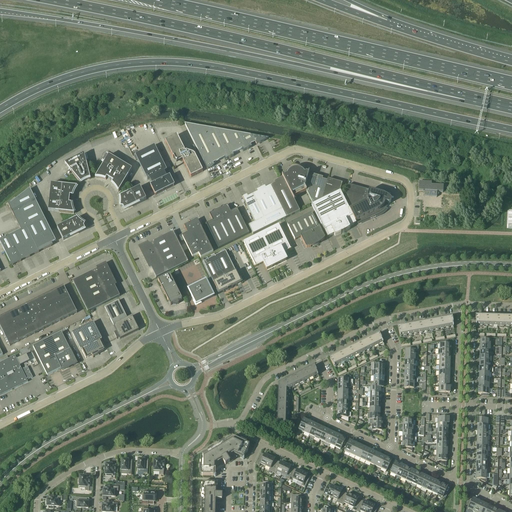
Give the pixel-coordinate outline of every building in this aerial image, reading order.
[(219,161),(203,128),(185,125),(207,170),(208,169),(214,166),(213,164),(219,161)] [(229,159),(215,130),(203,128),(219,161),(224,158),(225,161),(229,159)] [(237,152),(228,132),(215,130),(229,159),(230,158),(234,156),(233,154),(237,152)] [(247,150),(240,134),(228,132),(237,152),(242,149),(243,152),(246,150),(247,150)] [(255,143),(252,136),(240,134),(247,150),(248,149),(252,147),(251,145),(255,143)] [(185,152),(177,136),(165,142),(173,158),(174,158),(177,164),(182,161),(191,178),(203,172),(194,155),(193,154),(186,152),(185,152)] [(255,143),(256,145),(260,143),(268,139),(262,138),(252,136),(255,143)] [(167,178),(164,172),(167,170),(154,146),(135,155),(147,180),(150,179),(153,185),(151,186),(155,195),(174,186),(169,177),(167,178)] [(74,159),(85,180),(86,180),(88,179),(90,179),(90,178),(90,177),(87,166),(87,165),(84,154),(74,159)] [(110,180),(120,163),(109,156),(102,166),(96,176),(95,178),(98,178),(102,179),(106,180),(107,178),(110,180)] [(84,181),(85,180),(74,159),(65,164),(72,173),(79,182),(80,183),(80,184),(82,182),(84,181)] [(120,163),(110,180),(113,182),(112,183),(112,184),(114,186),(117,189),(118,192),(119,192),(119,190),(126,180),(126,179),(132,170),(120,163)] [(302,183),(299,177),(306,173),(305,172),(304,171),(303,170),(302,169),(301,169),(300,169),(299,168),(298,168),(297,168),(296,168),(295,168),(294,168),(292,168),(292,169),(290,169),(290,170),(289,170),(288,171),(287,172),(287,173),(286,173),(286,174),(285,175),(285,176),(285,177),(283,178),(293,198),(306,191),(303,185),(302,183)] [(304,188),(309,173),(309,172),(308,174),(306,173),(299,177),(302,183),(303,185),(306,191),(304,188)] [(311,201),(318,177),(314,175),(313,177),(308,176),(309,173),(304,188),(306,191),(311,201)] [(294,201),(293,198),(283,178),(282,176),(282,178),(274,182),(275,184),(270,186),(286,218),(300,212),(294,201)] [(327,182),(327,181),(322,180),(323,178),(318,177),(311,201),(313,205),(322,201),(327,182)] [(327,198),(340,192),(342,184),(328,179),(327,181),(327,182),(322,201),(327,198)] [(443,193),(443,186),(431,185),(431,182),(419,182),(418,191),(423,192),(424,192),(424,193),(424,197),(437,197),(437,192),(443,193)] [(49,198),(69,200),(70,196),(72,196),(72,197),(73,193),(75,190),(77,187),(76,187),(75,187),(63,185),(58,185),(51,184),(49,198)] [(344,199),(355,222),(357,222),(357,223),(380,214),(382,212),(384,211),(386,208),(387,206),(388,204),(390,204),(391,203),(391,202),(391,200),(390,199),(388,198),(387,197),(385,196),(383,195),(381,194),(380,194),(378,194),(379,194),(378,194),(376,193),(375,193),(348,185),(344,199)] [(253,235),(286,218),(270,186),(265,188),(265,187),(256,191),(257,193),(252,195),(264,218),(254,222),(255,223),(248,226),(253,235)] [(146,200),(140,187),(132,191),(127,194),(127,193),(121,196),(120,197),(120,200),(121,204),(120,208),(121,208),(121,207),(123,208),(124,210),(128,208),(135,205),(146,200)] [(12,213),(36,201),(30,189),(11,204),(10,203),(8,204),(8,205),(12,213)] [(355,222),(344,199),(342,204),(340,192),(327,198),(340,223),(331,228),(334,235),(335,236),(336,236),(338,235),(341,234),(342,234),(344,233),(345,233),(345,232),(347,231),(349,230),(350,229),(349,227),(356,224),(355,222)] [(242,198),(254,222),(264,218),(252,195),(248,197),(247,195),(242,198)] [(69,204),(69,200),(49,198),(48,211),(59,212),(60,213),(72,214),(74,214),(73,211),(72,207),(71,203),(71,204),(69,204)] [(327,238),(334,235),(331,228),(340,223),(327,198),(322,201),(313,205),(311,206),(327,238)] [(16,222),(40,210),(36,201),(12,213),(16,222)] [(218,210),(234,241),(249,234),(237,210),(238,209),(237,209),(231,212),(227,206),(224,207),(223,207),(222,208),(221,209),(218,210)] [(21,231),(26,228),(35,223),(45,219),(40,210),(16,222),(21,230),(21,231)] [(218,249),(234,241),(218,210),(216,211),(214,211),(213,212),(212,213),(209,215),(212,221),(206,225),(218,249)] [(324,239),(311,213),(287,225),(295,240),(301,237),(306,248),(308,248),(311,247),(312,247),(313,247),(315,246),(316,245),(317,245),(319,244),(320,243),(321,242),(323,241),(324,239)] [(79,221),(77,218),(76,218),(76,219),(75,219),(70,222),(65,224),(57,228),(63,241),(74,235),(81,232),(85,229),(84,227),(85,225),(82,223),(79,221)] [(56,241),(45,219),(35,223),(48,248),(51,246),(52,245),(51,244),(56,241)] [(213,252),(197,220),(192,222),(191,223),(190,222),(189,222),(190,223),(189,225),(188,225),(187,225),(184,226),(187,233),(182,236),(192,257),(199,254),(201,258),(213,252)] [(39,253),(48,248),(35,223),(26,228),(39,253)] [(290,249),(278,225),(243,242),(255,267),(263,263),(266,270),(286,260),(283,254),(291,249),(290,249)] [(30,257),(39,253),(26,228),(21,231),(21,230),(17,232),(30,257)] [(21,261),(30,257),(17,232),(8,236),(21,261)] [(156,278),(188,262),(173,232),(166,235),(145,246),(140,248),(140,247),(139,248),(141,252),(149,268),(151,267),(156,278)] [(12,266),(21,261),(8,236),(0,240),(0,242),(10,263),(9,264),(10,266),(12,266)] [(233,287),(241,283),(236,272),(225,251),(203,262),(213,282),(213,283),(218,294),(227,289),(227,290),(233,287)] [(88,312),(120,296),(114,285),(116,285),(107,268),(108,268),(106,264),(105,264),(105,265),(101,268),(101,267),(79,278),(73,282),(88,312)] [(178,302),(182,300),(170,275),(158,281),(168,301),(169,301),(170,302),(171,304),(172,304),(175,303),(176,305),(177,305),(178,304),(179,304),(178,302)] [(196,305),(213,296),(206,281),(188,290),(194,301),(196,305)] [(55,290),(68,317),(77,313),(64,286),(55,290)] [(60,321),(68,317),(55,290),(47,294),(60,321)] [(52,325),(60,321),(47,294),(38,299),(52,325)] [(43,330),(52,325),(38,299),(30,303),(43,330)] [(127,319),(126,317),(118,301),(104,308),(117,332),(114,334),(116,339),(117,339),(119,337),(120,340),(139,331),(132,317),(127,319)] [(35,334),(43,330),(30,303),(22,307),(35,334)] [(26,338),(35,334),(22,307),(13,311),(26,338)] [(18,342),(26,338),(13,311),(5,315),(18,342)] [(0,326),(10,346),(18,342),(5,315),(0,317),(0,326)] [(487,326),(487,316),(476,316),(476,325),(487,326)] [(497,326),(498,317),(487,316),(487,326),(497,326)] [(508,326),(508,317),(498,317),(497,326),(508,326)] [(453,327),(452,322),(452,318),(441,320),(442,329),(453,327)] [(441,320),(430,322),(432,331),(442,329),(441,320)] [(102,340),(93,322),(72,333),(81,350),(82,350),(86,359),(92,356),(92,357),(93,357),(95,356),(96,356),(98,355),(98,354),(98,353),(104,350),(99,341),(102,340)] [(419,324),(421,333),(432,331),(430,322),(419,324)] [(409,326),(411,335),(421,333),(419,324),(409,326)] [(398,328),(400,337),(411,335),(409,326),(398,328)] [(70,350),(61,333),(33,347),(47,376),(53,373),(61,369),(61,370),(63,370),(69,368),(69,367),(73,365),(76,364),(76,362),(70,350)] [(379,334),(369,339),(373,348),(383,343),(379,334)] [(369,339),(359,344),(363,352),(373,348),(369,339)] [(438,350),(450,350),(450,344),(448,344),(448,341),(448,340),(440,342),(439,349),(438,349),(438,350)] [(359,344),(354,347),(350,349),(354,357),(363,352),(359,344)] [(405,356),(415,356),(415,351),(418,351),(418,346),(407,348),(407,350),(405,350),(405,356)] [(350,349),(345,351),(340,354),(344,362),(354,357),(350,349)] [(340,354),(335,356),(330,359),(334,367),(344,362),(340,354)] [(0,395),(28,382),(15,356),(0,363),(0,395)] [(371,371),(384,371),(384,366),(379,366),(379,363),(373,362),(373,371),(371,371)] [(314,367),(309,369),(304,371),(308,380),(318,375),(314,367)] [(308,380),(304,371),(294,376),(298,385),(308,380)] [(298,385),(294,376),(285,381),(289,389),(298,385)] [(338,379),(338,385),(348,385),(350,385),(350,376),(343,376),(338,378),(338,379)] [(281,390),(288,390),(289,389),(285,381),(279,384),(279,389),(279,390),(281,390)] [(281,390),(279,390),(278,401),(288,401),(288,391),(288,390),(281,390)] [(288,401),(278,401),(278,412),(287,412),(288,401)] [(287,412),(278,412),(278,423),(287,423),(287,412)] [(349,412),(347,412),(337,412),(337,417),(342,418),(342,419),(341,418),(341,419),(348,422),(348,421),(347,421),(347,418),(349,418),(349,412)] [(304,433),(309,422),(303,420),(301,424),(299,430),(304,433)] [(309,435),(314,425),(309,422),(304,433),(309,435)] [(314,438),(319,427),(314,425),(309,435),(314,438)] [(382,431),(382,425),(372,425),(372,431),(373,431),(373,432),(372,431),(372,432),(377,434),(377,433),(377,431),(382,431)] [(319,440),(324,430),(319,427),(314,438),(319,440)] [(325,442),(329,432),(324,430),(319,440),(325,442)] [(330,445),(335,434),(329,432),(325,442),(330,445)] [(335,447),(340,437),(335,434),(330,445),(335,447)] [(247,450),(249,445),(246,444),(247,442),(242,440),(241,440),(240,441),(232,437),(201,457),(201,465),(199,465),(199,472),(200,472),(200,475),(214,476),(214,464),(222,460),(225,465),(231,462),(230,460),(232,459),(230,456),(229,455),(233,453),(244,458),(246,453),(248,450),(247,450)] [(340,437),(335,447),(340,450),(345,439),(340,437)] [(350,454),(355,444),(349,441),(344,452),(350,454)] [(414,443),(402,442),(402,448),(407,448),(407,449),(406,449),(412,451),(411,451),(411,448),(412,448),(412,443),(414,443)] [(355,457),(360,446),(355,444),(350,454),(355,457)] [(360,459),(365,449),(360,446),(355,457),(360,459)] [(365,462),(370,451),(365,449),(360,459),(365,462)] [(370,464),(375,454),(370,451),(365,462),(370,464)] [(265,466),(270,456),(267,455),(267,456),(264,454),(264,455),(261,454),(256,465),(259,466),(260,464),(265,466)] [(376,466),(380,456),(375,454),(370,464),(376,466)] [(272,472),(277,462),(274,460),(275,459),(272,458),(273,458),(270,456),(265,466),(270,468),(269,471),(272,472)] [(381,469),(386,458),(380,456),(376,466),(381,469)] [(447,456),(436,456),(434,456),(434,458),(436,458),(436,461),(437,462),(445,467),(446,466),(445,466),(445,462),(446,462),(447,456)] [(386,458),(381,469),(386,471),(391,461),(386,458)] [(127,460),(127,459),(126,459),(126,460),(122,460),(122,463),(121,463),(121,467),(121,474),(131,475),(132,460),(132,462),(128,462),(128,460),(127,460)] [(143,459),(142,459),(138,459),(138,463),(137,463),(137,466),(137,472),(143,472),(143,474),(147,475),(148,460),(148,461),(144,461),(144,459),(143,459)] [(159,460),(158,459),(158,460),(154,460),(154,464),(153,464),(153,467),(153,472),(159,473),(159,475),(163,475),(164,460),(164,462),(160,462),(160,460),(159,460)] [(281,474),(286,464),(283,463),(280,462),(280,463),(277,462),(272,472),(275,474),(277,472),(281,474)] [(110,464),(110,463),(110,464),(106,464),(105,468),(104,471),(105,471),(105,476),(111,477),(111,479),(115,479),(116,464),(115,466),(112,466),(112,464),(110,464)] [(396,476),(400,465),(395,463),(390,473),(391,474),(396,476)] [(288,480),(293,469),(291,468),(291,467),(289,466),(289,465),(286,464),(281,474),(286,476),(285,478),(288,480)] [(401,478),(406,468),(400,465),(396,476),(401,478)] [(406,481),(411,470),(406,468),(401,478),(406,481)] [(298,482),(302,472),(299,470),(299,471),(297,470),(296,471),(293,469),(288,480),(292,482),(293,479),(298,482)] [(411,483),(416,473),(411,470),(406,481),(411,483)] [(302,472),(298,482),(302,484),(301,486),(305,488),(310,477),(307,476),(307,475),(305,474),(305,473),(302,472)] [(416,485),(421,475),(416,473),(411,483),(416,485)] [(487,479),(487,474),(476,473),(476,479),(481,479),(481,480),(480,480),(485,482),(485,479),(487,479)] [(421,488),(426,477),(421,475),(416,485),(421,488)] [(84,476),(80,476),(79,480),(78,483),(79,483),(79,488),(85,489),(85,491),(89,491),(90,477),(90,476),(90,478),(86,478),(86,476),(84,476)] [(426,490),(431,480),(426,477),(421,488),(426,490)] [(432,493),(437,482),(431,480),(426,490),(432,493)] [(261,491),(272,491),(272,482),(263,482),(263,486),(260,485),(260,489),(261,489),(261,491)] [(437,495),(442,485),(437,482),(432,493),(437,495)] [(215,494),(216,483),(202,483),(202,486),(200,486),(200,493),(202,493),(201,511),(214,511),(215,503),(217,503),(220,503),(220,501),(222,501),(222,495),(215,494)] [(332,498),(337,488),(334,487),(331,486),(331,487),(328,485),(323,496),(326,498),(327,496),(332,498)] [(442,485),(437,495),(442,498),(447,487),(442,485)] [(118,491),(118,487),(103,486),(105,487),(105,490),(103,490),(103,492),(103,496),(107,497),(110,498),(110,497),(115,497),(116,491),(118,491)] [(339,504),(344,493),(342,492),(342,491),(339,490),(340,489),(337,488),(332,498),(337,500),(336,502),(339,504)] [(349,505),(353,496),(350,494),(350,495),(348,494),(347,495),(344,493),(339,504),(343,505),(344,503),(349,505)] [(142,494),(142,505),(148,505),(148,502),(154,502),(155,499),(156,499),(156,495),(155,495),(155,494),(142,494)] [(291,504),(303,504),(303,501),(302,501),(302,499),(300,499),(300,495),(291,495),(291,504)] [(62,501),(62,497),(47,496),(49,496),(49,500),(47,500),(47,501),(46,501),(46,502),(47,502),(47,506),(50,506),(50,509),(54,509),(54,506),(59,507),(59,501),(62,501)] [(356,511),(361,501),(358,500),(358,499),(356,497),(353,496),(349,505),(353,508),(352,510),(356,511)] [(89,499),(89,498),(74,497),(73,502),(76,502),(76,508),(81,508),(81,509),(84,509),(84,508),(88,508),(88,504),(89,504),(88,504),(88,502),(87,502),(87,498),(89,499)] [(472,511),(473,511),(478,502),(472,499),(468,510),(472,511)] [(362,511),(365,511),(369,503),(367,502),(366,502),(364,501),(363,502),(361,501),(356,511),(359,511),(360,511),(362,511)] [(117,507),(117,503),(102,502),(104,502),(104,506),(102,506),(102,508),(101,511),(114,511),(115,507),(117,507)] [(479,511),(483,504),(478,502),(473,511),(479,511)] [(369,503),(365,511),(375,511),(377,509),(374,507),(375,506),(372,505),(369,503)]
